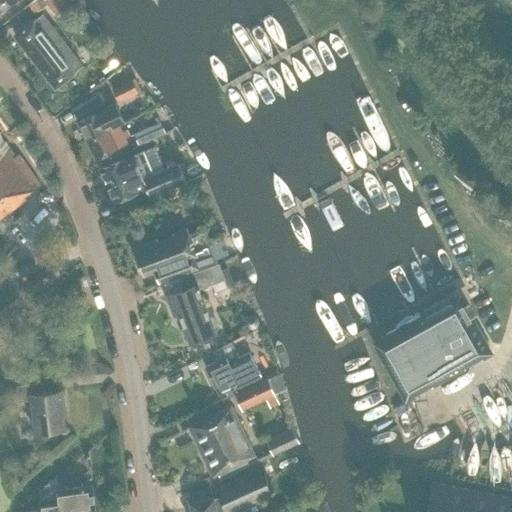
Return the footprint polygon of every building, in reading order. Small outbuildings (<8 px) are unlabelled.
[(0,0),(0,11),(15,1),(14,0),(0,0)] [(34,19),(15,34),(35,60),(62,39),(42,13),(35,19),(34,19)] [(75,71),(82,65),(62,39),(35,60),(55,87),(75,71)] [(112,89),(118,102),(138,93),(131,79),(112,89)] [(100,110),(78,121),(87,140),(118,124),(125,121),(115,103),(100,111),(100,110)] [(165,133),(160,122),(133,134),(138,144),(165,133)] [(127,142),(118,124),(87,140),(96,158),(118,147),(117,146),(127,142)] [(0,217),(26,198),(24,195),(40,184),(18,154),(15,156),(7,145),(5,146),(0,138),(1,138),(0,135),(0,217)] [(186,181),(178,164),(153,174),(148,163),(139,167),(133,153),(100,167),(114,200),(147,187),(151,197),(186,181)] [(157,238),(133,247),(144,275),(156,270),(161,282),(218,259),(205,227),(189,233),(187,226),(173,232),(173,233),(157,240),(157,238)] [(198,288),(224,278),(219,263),(181,277),(185,288),(167,295),(173,309),(178,307),(190,341),(214,332),(198,288)] [(44,268),(25,282),(33,293),(52,280),(44,268)] [(0,322),(23,306),(9,286),(0,292),(0,322)] [(406,397),(490,351),(459,295),(375,342),(406,397)] [(257,317),(252,314),(246,316),(244,322),(247,326),(251,329),(257,327),(259,322),(257,317)] [(226,395),(261,379),(259,374),(260,374),(249,351),(238,357),(230,341),(211,350),(216,361),(206,366),(219,393),(224,391),(226,395)] [(278,374),(276,369),(265,374),(266,377),(233,392),(241,409),(265,398),(269,407),(279,402),(276,397),(279,396),(280,400),(287,396),(280,373),(278,374)] [(31,399),(35,432),(65,428),(61,390),(44,392),(42,381),(16,384),(18,401),(31,399)] [(246,459),(255,455),(231,405),(188,425),(213,475),(218,473),(221,480),(250,466),(246,459)] [(265,438),(272,454),(299,441),(291,425),(265,438)] [(250,466),(221,480),(219,482),(219,481),(218,482),(221,498),(224,511),(230,511),(270,493),(265,469),(262,461),(250,466)] [(72,511),(95,509),(92,485),(58,489),(56,475),(39,488),(41,509),(27,511),(26,511),(72,511)] [(511,511),(511,497),(432,481),(427,511),(511,511)] [(224,511),(221,498),(214,499),(214,497),(190,501),(191,511),(224,511)]
